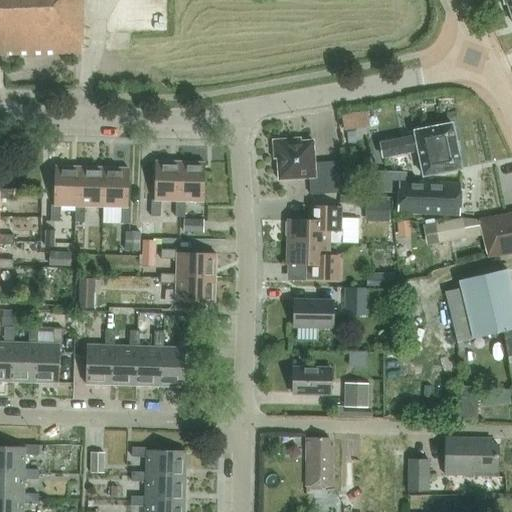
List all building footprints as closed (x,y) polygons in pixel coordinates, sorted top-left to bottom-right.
[(9,57),(84,56),(82,0),(0,0),(0,57),(2,58),(2,68),(9,68),(9,57)] [(119,0),(120,24),(162,23),(161,0),(119,0)] [(511,23),(511,0),(499,0),(501,4),(505,2),(511,23)] [(357,129),(354,113),(341,115),(344,131),(357,129)] [(423,176),(461,168),(452,124),(414,131),(415,137),(381,144),(384,158),(418,151),(423,176)] [(310,179),(311,195),(341,193),(339,162),(315,164),(314,142),(302,142),(302,139),(274,141),(275,160),(278,160),(279,181),(310,179)] [(150,201),(150,217),(159,217),(159,201),(175,202),(178,202),(179,163),(154,163),(153,201),(150,201)] [(175,202),(175,217),(185,218),(185,202),(203,202),(204,164),(179,163),(178,202),(175,202)] [(50,206),(50,221),(60,221),(60,205),(75,206),(78,206),(79,168),(55,167),(53,206),(50,206)] [(75,206),(75,222),(84,222),(85,206),(103,207),(104,169),(79,168),(78,206),(75,206)] [(104,169),(103,207),(121,208),(120,223),(130,223),(130,208),(127,208),(129,170),(104,169)] [(461,216),(463,184),(399,182),(397,214),(461,216)] [(0,198),(15,199),(15,190),(0,189),(0,198)] [(389,223),(390,201),(366,200),(366,222),(389,223)] [(287,243),(329,244),(342,244),(343,231),(341,230),(342,208),(310,207),(310,221),(288,221),(287,243)] [(511,213),(479,220),(487,258),(511,252),(511,213)] [(185,232),(204,232),(204,219),(185,219),(185,232)] [(452,242),(465,239),(462,219),(448,222),(452,242)] [(143,222),(142,238),(155,239),(155,223),(143,222)] [(410,222),(397,223),(399,240),(411,239),(410,222)] [(448,222),(434,224),(438,244),(452,242),(448,222)] [(45,231),(45,247),(55,247),(56,232),(45,231)] [(140,252),(141,232),(125,232),(125,251),(140,252)] [(0,243),(14,244),(14,235),(0,234),(0,243)] [(141,240),(141,256),(153,256),(153,241),(141,240)] [(329,257),(329,244),(287,243),(287,265),(308,266),(308,280),(340,281),(340,257),(329,257)] [(160,249),(160,259),(176,259),(176,273),(176,278),(215,279),(215,254),(176,253),(177,250),(160,249)] [(71,267),(72,253),(50,252),(49,266),(71,267)] [(0,268),(13,269),(13,259),(0,258),(0,268)] [(511,291),(507,269),(460,280),(462,288),(445,293),(457,341),(474,337),(474,338),(503,331),(511,385),(511,384),(511,291)] [(159,273),(159,283),(176,283),(175,303),(214,304),(215,279),(176,278),(176,273),(159,273)] [(391,275),(369,275),(369,290),(391,290),(391,275)] [(0,293),(12,294),(12,283),(0,282),(0,293)] [(368,315),(368,291),(346,291),(346,315),(368,315)] [(94,293),(79,293),(79,308),(94,308),(94,293)] [(332,328),(333,301),(294,300),(293,327),(332,328)] [(0,343),(0,380),(9,381),(10,344),(13,344),(13,326),(3,326),(2,343),(0,343)] [(10,344),(9,381),(34,382),(35,344),(38,344),(38,327),(28,327),(28,344),(13,344),(10,344)] [(35,344),(34,382),(59,383),(60,345),(62,345),(63,328),(53,327),(52,345),(38,344),(35,344)] [(88,345),(87,383),(111,384),(112,346),(114,346),(114,329),(104,329),(104,346),(88,345)] [(112,346),(111,384),(135,385),(137,347),(139,347),(139,330),(130,330),(130,347),(114,346),(112,346)] [(137,347),(135,385),(160,385),(161,347),(162,347),(163,331),(153,331),(153,347),(139,347),(137,347)] [(161,347),(160,385),(184,386),(185,348),(187,349),(188,331),(178,331),(178,348),(162,347),(161,347)] [(292,393),(331,394),(332,369),(292,368),(292,393)] [(366,407),(366,383),(344,383),(344,407),(366,407)] [(456,408),(453,408),(453,423),(478,422),(478,407),(476,407),(476,387),(456,388),(456,408)] [(510,390),(482,392),(483,407),(511,405),(510,390)] [(334,486),(334,446),(330,446),(330,438),(306,438),(306,486),(334,486)] [(496,476),(497,445),(491,445),(491,439),(447,438),(446,474),(474,475),(474,476),(496,476)] [(0,448),(0,472),(24,473),(24,470),(24,455),(39,455),(39,446),(25,445),(24,449),(0,448)] [(133,448),(133,458),(147,459),(146,473),(146,476),(185,477),(186,453),(147,451),(147,449),(133,448)] [(104,454),(90,453),(90,473),(103,473),(104,454)] [(429,492),(429,460),(408,460),(407,492),(429,492)] [(0,472),(0,497),(23,498),(23,494),(24,479),(39,479),(39,470),(24,470),(24,473),(0,472)] [(132,473),(132,482),(146,482),(146,497),(145,500),(184,501),(185,477),(146,476),(146,473),(132,473)] [(0,497),(0,511),(23,511),(23,504),(38,504),(38,494),(23,494),(23,498),(0,497)] [(132,497),(131,507),(145,507),(145,511),(183,511),(184,501),(145,500),(146,497),(132,497)]
